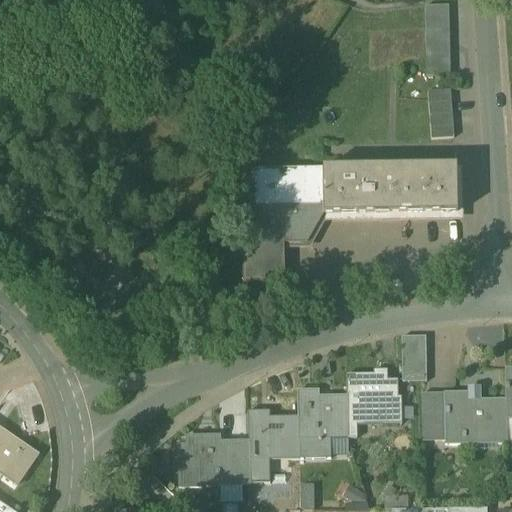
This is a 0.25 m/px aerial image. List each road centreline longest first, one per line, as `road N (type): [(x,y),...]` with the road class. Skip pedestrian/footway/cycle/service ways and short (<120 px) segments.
road 1 (residential): [(186,380),(344,325),(500,303)]
road 2 (residential): [(485,3),(500,303)]
road 3 (residential): [(186,380),(56,379)]
